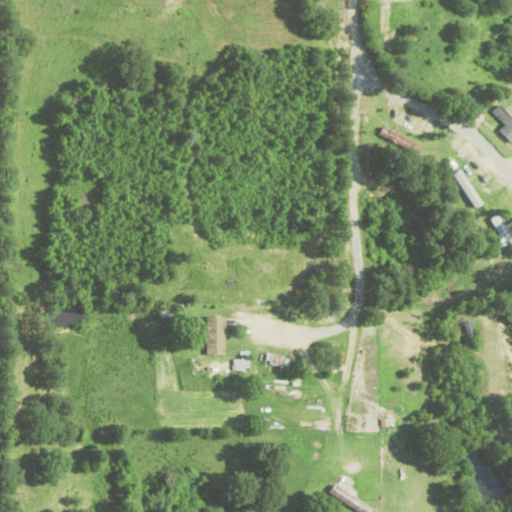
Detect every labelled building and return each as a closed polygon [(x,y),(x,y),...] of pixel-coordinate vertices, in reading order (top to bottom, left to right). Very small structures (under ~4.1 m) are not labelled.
[(511,116),(500,104),(492,112),(505,125),(500,131),(511,143),(511,116)] [(380,133),(414,153),(417,147),(384,127),(380,133)] [(454,176),(477,207),(483,203),(460,172),(454,176)] [(206,356),(226,356),(226,317),(206,317),(206,356)] [(330,494),(357,510),(355,511),(379,511),(335,485),(330,494)]
